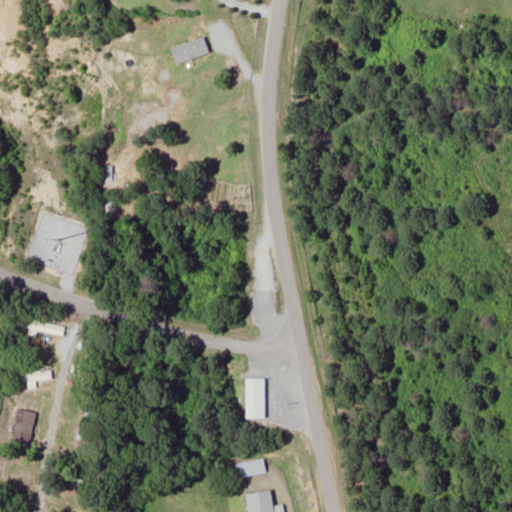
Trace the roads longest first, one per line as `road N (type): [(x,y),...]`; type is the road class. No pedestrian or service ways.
road 1 (residential): [(333,511),(279,218),(273,87),(281,0)]
road 2 (residential): [(298,347),(237,345),(87,307),(0,269)]
